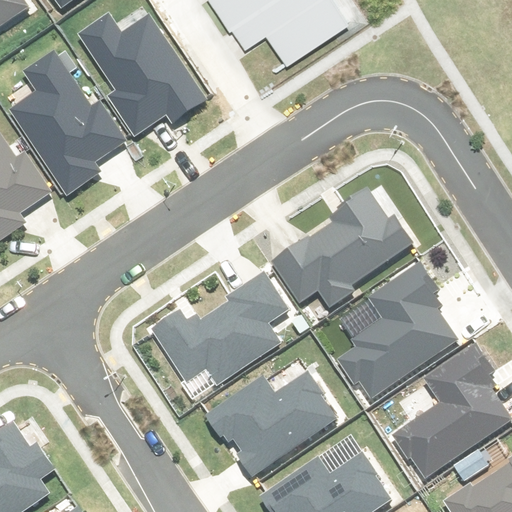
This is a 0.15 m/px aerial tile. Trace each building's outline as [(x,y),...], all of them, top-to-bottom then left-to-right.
[(0,0),(0,34),(31,14),(21,0),(0,0)] [(52,0),(62,14),(83,0),(52,0)] [(205,0),(205,1),(225,32),(273,0),(205,0)] [(276,0),(229,31),(246,57),(269,41),(285,65),(348,24),(331,0),(276,0)] [(182,78),(140,11),(84,47),(148,147),(207,109),(185,76),(182,78)] [(95,117),(59,62),(35,78),(49,99),(22,117),(73,193),(91,182),(85,173),(125,146),(103,112),(95,117)] [(21,167),(0,137),(0,243),(16,233),(10,224),(50,196),(28,163),(21,167)] [(393,227),(373,195),(337,219),(343,227),(278,269),(305,310),(324,297),(335,315),(357,300),(353,294),(418,252),(399,223),(393,227)] [(444,307),(421,272),(372,304),(384,322),(354,342),(359,350),(348,358),(377,401),(454,351),(431,315),(444,307)] [(289,312),(268,280),(191,330),(182,316),(155,333),(189,385),(213,369),(225,388),(282,350),(267,326),(289,312)] [(495,376),(476,348),(425,382),(443,408),(397,438),(427,484),(511,428),(511,422),(485,382),(495,376)] [(249,478),(335,422),(308,382),(278,401),(267,383),(211,420),(224,441),(233,435),(244,452),(236,458),(249,478)] [(0,511),(24,511),(59,488),(16,429),(0,440),(0,511)] [(376,511),(390,503),(363,462),(334,481),(323,464),(267,501),(273,511),(376,511)] [(511,511),(511,465),(443,510),(444,511),(511,511)]
